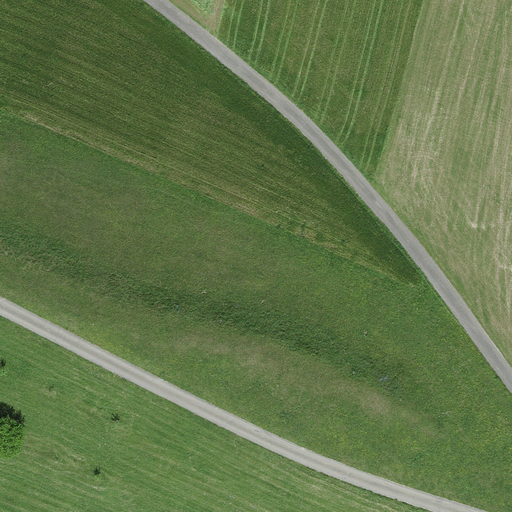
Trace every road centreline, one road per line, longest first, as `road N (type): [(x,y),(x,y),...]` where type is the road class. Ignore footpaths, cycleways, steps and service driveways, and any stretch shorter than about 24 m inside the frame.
road 1 (residential): [(157,0),(403,235),(511,384)]
road 2 (residential): [(0,311),(290,455),(462,511)]
